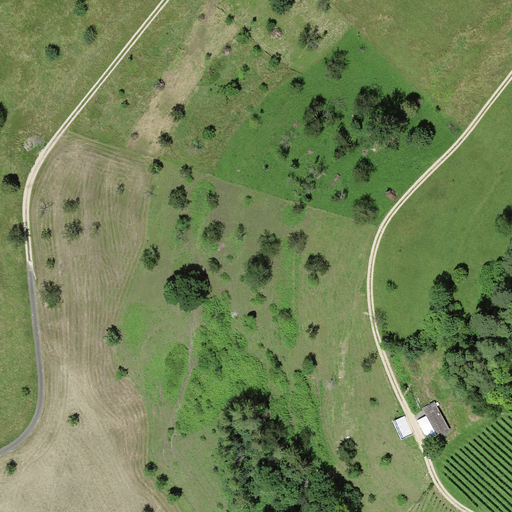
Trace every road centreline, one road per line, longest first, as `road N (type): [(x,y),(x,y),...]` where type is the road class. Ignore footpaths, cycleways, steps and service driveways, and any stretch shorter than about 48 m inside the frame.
road 1 (track): [(166,0),(33,172),(25,209),(40,403),(24,436),(0,453)]
road 2 (track): [(511,73),(390,212),(368,276),(368,305),(394,388),(435,482),(465,511)]
road 3 (track): [(451,339),(450,293),(463,236),(511,151)]
